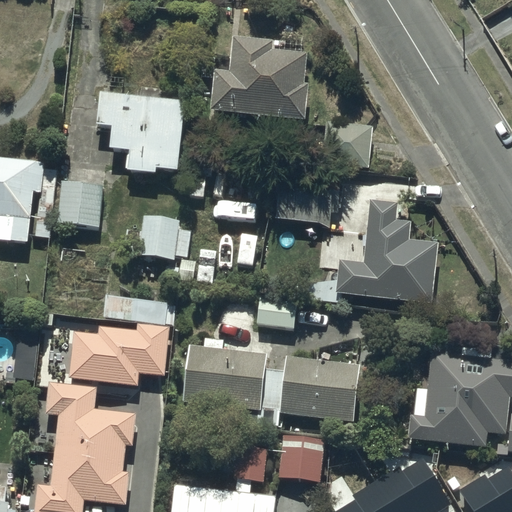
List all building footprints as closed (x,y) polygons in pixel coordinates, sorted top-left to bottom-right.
[(278,37),(235,34),(232,70),(218,68),(214,108),(310,117),(313,85),(306,84),(309,51),(277,48),(278,37)] [(189,100),(103,91),(99,122),(116,124),(113,149),(132,151),(130,170),(159,173),(160,166),(182,168),(189,100)] [(376,125),(328,121),(325,162),(372,166),(376,125)] [(0,239),(32,242),(36,191),(43,192),(46,162),(0,157),(0,239)] [(280,163),(276,218),(333,223),(334,213),(339,213),(343,168),(280,163)] [(63,182),(59,222),(102,226),(105,185),(63,182)] [(368,261),(343,259),(340,295),(436,302),(440,241),(413,239),(414,223),(399,222),(400,202),(372,200),(368,261)] [(182,220),(145,215),(140,255),(176,260),(182,220)] [(106,296),(104,317),(175,324),(177,305),(168,304),(168,303),(106,296)] [(297,301),(262,298),(260,325),(295,328),(297,301)] [(102,333),(75,332),(73,381),(139,383),(140,373),(169,374),(171,326),(139,324),(139,328),(102,326),(102,333)] [(206,344),(192,344),(187,405),(251,411),(250,422),(282,425),(283,414),(359,421),(364,364),(288,357),(287,371),(269,370),(270,351),(227,348),(227,341),(206,340),(206,344)] [(464,354),(434,352),(432,387),(418,386),(415,440),(487,445),(488,432),(511,433),(511,419),(511,358),(494,358),(495,349),(464,347),(464,354)] [(99,387),(50,384),(49,399),(40,399),(37,445),(55,446),(53,486),(37,485),(35,511),(86,511),(87,501),(128,504),(130,471),(125,471),(127,446),(134,446),(137,412),(98,409),(99,387)] [(355,499),(334,511),(438,511),(451,505),(422,459),(395,475),(393,471),(353,495),(355,499)] [(511,511),(511,469),(509,465),(487,479),(484,474),(459,489),(473,511),(511,511)] [(214,480),(175,478),(172,511),(276,511),(278,492),(214,488),(214,480)] [(10,501),(0,500),(0,511),(17,511),(18,508),(10,507),(10,501)]
